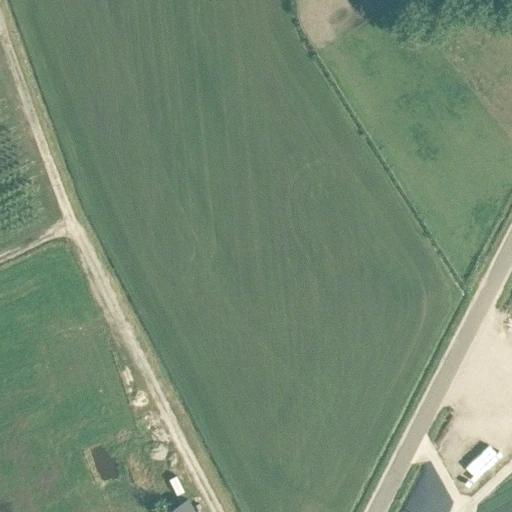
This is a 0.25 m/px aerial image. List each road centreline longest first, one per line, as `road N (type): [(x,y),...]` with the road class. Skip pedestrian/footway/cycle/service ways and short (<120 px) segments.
road 1 (track): [(0,258),(71,223),(142,403),(190,459),(217,511)]
road 2 (unclassified): [(376,511),(511,246)]
